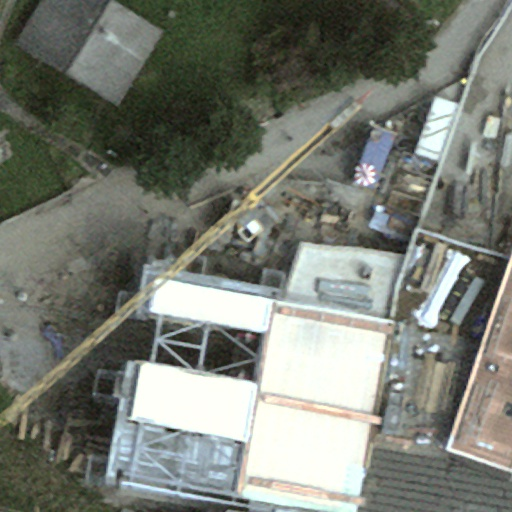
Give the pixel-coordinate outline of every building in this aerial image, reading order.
[(51,6),(30,40),(115,91),(146,40),(97,11),(51,6)] [(308,304),(340,214),(292,197),(259,287),(308,304)] [(27,363),(19,404),(72,414),(77,388),(61,385),(64,369),(27,363)] [(511,511),(511,419),(438,405),(365,391),(341,511),(287,511),(313,395),(228,376),(198,511),(511,511)] [(218,396),(124,378),(100,497),(167,510),(176,468),(202,474),(218,396)]
